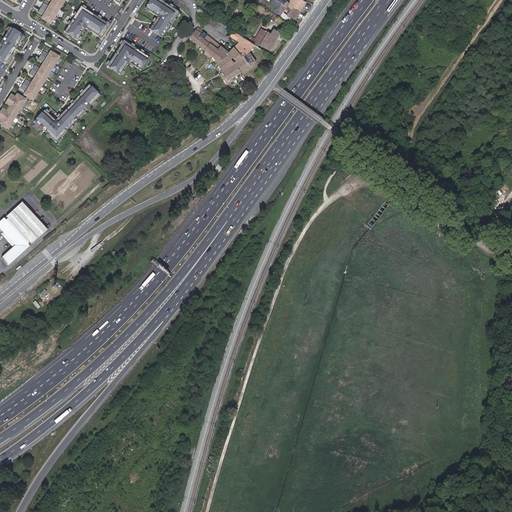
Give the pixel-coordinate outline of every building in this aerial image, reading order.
[(59,8),(63,1),(61,0),(51,0),(54,1),(52,4),(59,8)] [(149,29),(162,37),(179,12),(161,0),(150,0),(145,8),(158,16),(149,29)] [(302,19),(304,16),(299,12),(292,7),(291,10),(275,0),(274,0),(272,3),(276,6),(275,8),(282,13),(293,21),(297,15),(302,19)] [(292,7),(299,12),(306,3),(300,0),(290,0),(288,4),(282,0),(275,0),(291,10),(292,7)] [(55,16),(59,9),(59,8),(52,4),(50,7),(43,3),(40,7),(55,16)] [(98,35),(106,22),(81,6),(64,31),(77,40),(85,27),(98,35)] [(50,23),(55,16),(40,7),(37,12),(45,16),(43,19),(50,23)] [(277,16),(272,13),(269,19),(274,22),(277,16)] [(291,24),(293,21),(282,13),(280,16),(291,24)] [(228,28),(210,17),(208,15),(204,21),(225,34),(228,28)] [(0,60),(5,63),(23,34),(9,26),(0,41),(0,60)] [(254,45),(239,36),(236,41),(238,43),(228,53),(198,28),(189,38),(213,57),(218,63),(216,64),(228,81),(256,63),(249,53),(251,50),(254,45)] [(233,32),(228,28),(225,34),(230,37),(233,32)] [(269,51),(279,34),(273,30),(270,35),(261,30),(254,41),(260,45),(269,51)] [(239,36),(233,32),(230,37),(236,41),(239,36)] [(150,57),(124,40),(107,66),(120,74),(128,62),(141,70),(150,57)] [(261,56),(264,52),(254,45),(251,50),(261,56)] [(33,99),(59,55),(50,50),(48,54),(42,50),(37,59),(43,62),(40,68),(34,65),(29,73),(35,77),(31,82),(26,79),(21,88),(26,91),(25,94),(33,99)] [(56,141),(100,94),(89,83),(55,119),(44,109),(34,120),(56,141)] [(0,123),(8,129),(26,100),(17,94),(15,97),(10,94),(4,103),(10,106),(6,112),(1,108),(0,109),(0,119),(1,120),(0,122),(0,123)] [(47,230),(22,202),(6,216),(7,218),(6,220),(4,218),(0,221),(0,228),(15,245),(1,257),(8,265),(30,246),(28,244),(30,242),(31,244),(47,230)]
